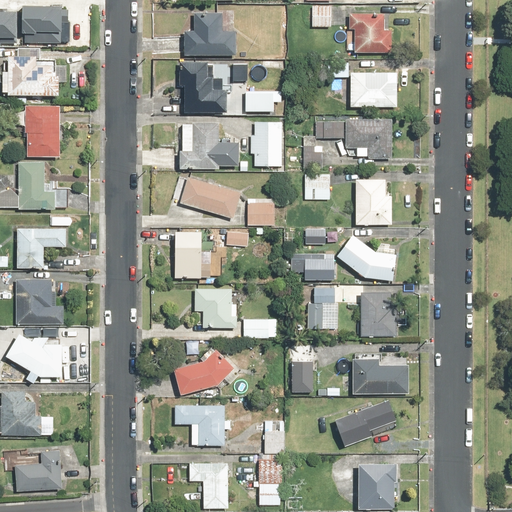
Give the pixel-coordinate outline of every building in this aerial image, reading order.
[(68,2),(24,2),(24,10),(21,10),(20,33),(28,33),(28,42),(67,42),(68,2)] [(336,4),(314,3),(314,27),(336,27),(336,4)] [(0,8),(0,39),(16,40),(16,9),(0,8)] [(188,26),(188,52),(240,53),(240,28),(234,28),(234,10),(198,9),(198,26),(188,26)] [(388,9),(352,9),(352,27),(357,27),(357,50),(395,50),(395,26),(388,26),(388,9)] [(44,52),(13,52),(12,91),(67,92),(68,61),(44,61),(44,52)] [(217,57),(184,57),(184,83),(190,84),(190,109),(232,110),(232,85),(216,85),(217,57)] [(330,59),(330,75),(350,75),(351,59),(330,59)] [(401,69),(354,68),(354,105),(401,105),(401,69)] [(66,102),(29,101),(28,156),(66,156),(66,102)] [(349,115),(348,147),(359,147),(359,155),(395,155),(396,115),(349,115)] [(258,164),(286,165),(287,117),(258,117),(258,131),(253,131),(253,153),(258,153),(258,164)] [(344,117),(318,117),(318,136),(344,137),(344,117)] [(183,148),(183,166),(238,167),(238,147),(224,147),(225,119),(191,119),(191,136),(186,136),(186,148),(183,148)] [(304,141),(304,168),(328,168),(329,141),(304,141)] [(49,159),(22,159),(22,186),(1,186),(1,206),(67,207),(67,187),(60,187),(60,179),(49,179),(49,159)] [(333,172),(306,172),(306,198),(333,198),(333,172)] [(245,188),(191,173),(183,201),(236,217),(245,188)] [(396,176),(359,176),(359,223),(395,223),(396,176)] [(250,198),(249,223),(279,223),(279,199),(250,198)] [(21,224),(20,265),(51,265),(51,244),(72,244),(72,225),(21,224)] [(179,227),(178,276),(215,276),(216,247),(207,247),(207,227),(179,227)] [(227,230),(227,243),(252,244),(252,230),(227,230)] [(341,253),(367,274),(397,276),(399,249),(374,247),(358,233),(341,253)] [(10,256),(0,255),(0,268),(9,269),(10,256)] [(54,275),(18,274),(18,322),(68,323),(68,302),(54,302),(54,275)] [(236,286),(198,286),(197,309),(207,309),(207,326),(242,326),(242,301),(236,301),(236,286)] [(401,289),(364,288),(364,336),(400,336),(401,289)] [(308,299),(308,326),(326,326),(326,299),(308,299)] [(245,316),(245,336),(280,336),(280,316),(245,316)] [(69,340),(45,340),(24,328),(9,354),(39,371),(69,371),(69,340)] [(234,330),(215,330),(215,340),(234,340),(234,330)] [(318,341),(291,340),(291,366),(318,366),(318,341)] [(204,358),(178,366),(186,393),(222,381),(240,364),(219,342),(204,358)] [(384,356),(356,356),(355,391),(411,392),(411,362),(384,362),(384,356)] [(0,431),(46,433),(47,411),(39,411),(40,389),(5,388),(5,406),(0,406),(0,431)] [(392,396),(337,415),(348,444),(378,434),(375,427),(400,419),(392,396)] [(231,401),(177,401),(177,422),(194,422),(194,443),(231,444),(231,401)] [(265,419),(265,451),(287,451),(287,419),(265,419)] [(20,461),(20,487),(68,487),(68,448),(34,448),(34,461),(20,461)] [(261,453),(260,502),(284,502),(285,453),(261,453)] [(233,459),(192,459),(192,479),(207,479),(207,506),(233,506),(233,459)] [(400,460),(363,459),(362,506),(400,506),(400,460)]
